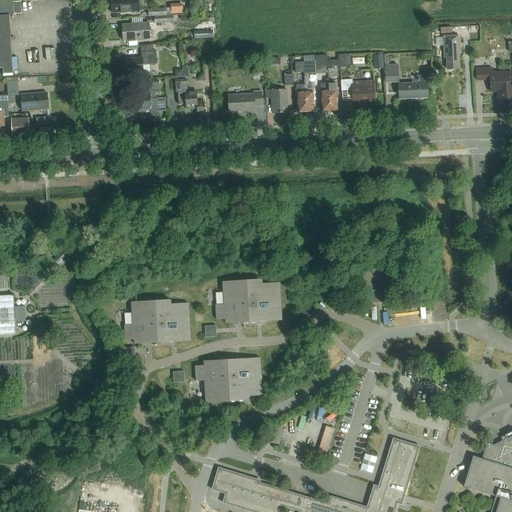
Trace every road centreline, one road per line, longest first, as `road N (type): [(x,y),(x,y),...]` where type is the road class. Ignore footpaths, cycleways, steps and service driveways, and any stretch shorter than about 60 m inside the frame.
road 1 (secondary): [(97,154),(477,133)]
road 2 (residential): [(486,331),(390,332),(363,345),(339,374),(226,435),(196,511)]
road 3 (residential): [(477,133),(486,331)]
road 4 (unclassified): [(97,154),(88,0)]
